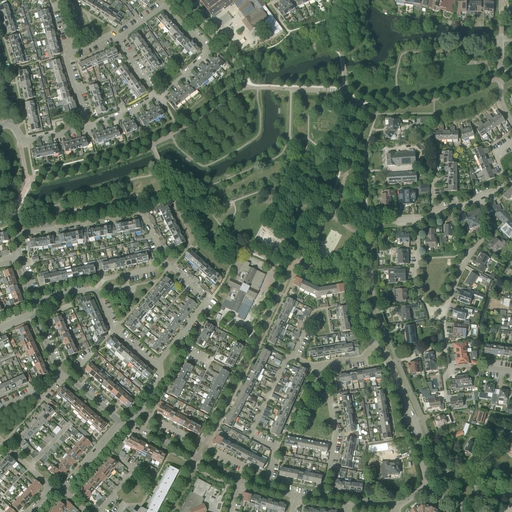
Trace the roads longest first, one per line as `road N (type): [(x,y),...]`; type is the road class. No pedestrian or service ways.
road 1 (residential): [(18,256),(15,234),(140,212),(166,264)]
road 2 (residential): [(266,488),(273,448),(251,429),(292,356)]
road 3 (residential): [(428,484),(414,422),(376,344)]
road 4 (residential): [(323,498),(334,434),(328,398),(312,389),(317,366)]
road 5 (residential): [(156,97),(209,52),(165,6)]
road 6 (residential): [(445,308),(492,226),(481,198)]
